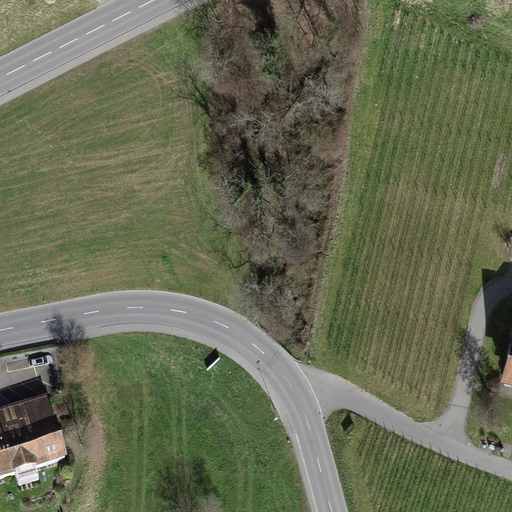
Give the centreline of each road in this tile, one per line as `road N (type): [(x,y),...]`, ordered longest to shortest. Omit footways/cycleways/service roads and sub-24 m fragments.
road 1 (tertiary): [(298,393),(251,343),(199,315),(129,308),(0,331)]
road 2 (unclassified): [(298,393),(337,391),(421,435),(511,467)]
road 3 (secondary): [(0,80),(162,0)]
road 4 (unknown): [(452,446),(485,306),(511,286)]
road 5 (tertiary): [(332,511),(298,393)]
